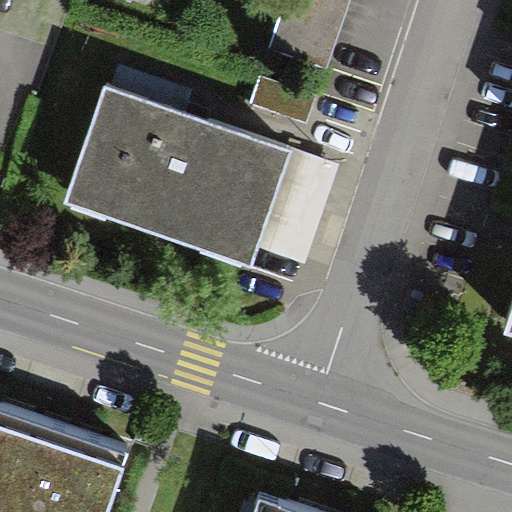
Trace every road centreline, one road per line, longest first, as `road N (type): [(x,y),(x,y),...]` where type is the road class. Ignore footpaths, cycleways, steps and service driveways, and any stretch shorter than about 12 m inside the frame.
road 1 (residential): [(313,404),(453,0)]
road 2 (residential): [(313,404),(0,299)]
road 3 (residential): [(511,463),(313,404)]
